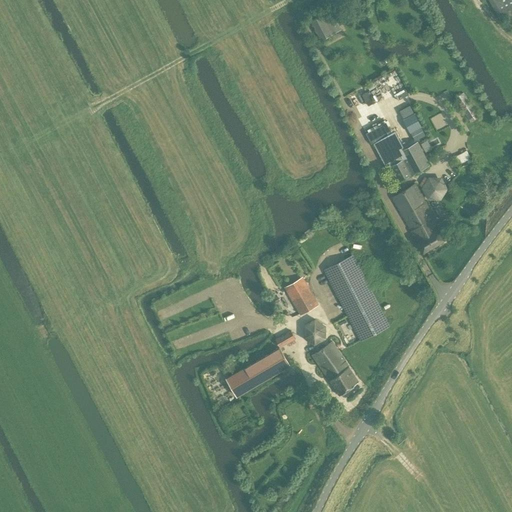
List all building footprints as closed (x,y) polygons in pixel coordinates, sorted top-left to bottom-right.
[(511,0),(489,0),(500,20),(511,13),(511,0)] [(325,13),(311,20),(321,40),(322,40),(336,33),(327,15),(325,13)] [(455,99),(470,122),(479,117),(463,93),(455,99)] [(390,134),(373,143),(387,168),(391,166),(398,181),(429,164),(417,141),(404,149),(400,151),(390,134)] [(454,157),(461,171),(474,164),(472,160),(476,158),(472,149),(470,149),(454,157)] [(441,229),(449,224),(446,218),(438,223),(416,185),(393,197),(423,252),(446,238),(441,229)] [(325,270),(361,340),(389,325),(354,256),(325,270)] [(302,278),(301,279),(288,286),(287,287),(302,313),(317,304),(302,278)] [(304,325),(304,338),(315,344),(326,339),(325,326),(315,320),(304,325)] [(280,347),(296,338),(292,331),(276,339),(280,347)] [(333,342),(313,355),(336,389),(340,395),(359,381),(341,355),(333,342)] [(228,378),(238,395),(290,365),(279,348),(228,378)]
